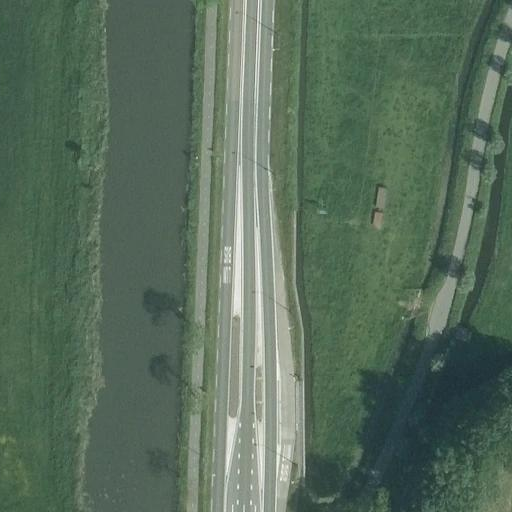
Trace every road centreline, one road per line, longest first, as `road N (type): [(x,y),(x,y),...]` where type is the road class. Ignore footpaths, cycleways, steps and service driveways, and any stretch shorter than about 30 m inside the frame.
road 1 (unclassified): [(356,511),(438,328),(511,19)]
road 2 (primary): [(249,504),(270,423),(260,233)]
road 3 (primary): [(260,233),(249,343),(249,504)]
road 4 (primary): [(267,0),(262,136)]
